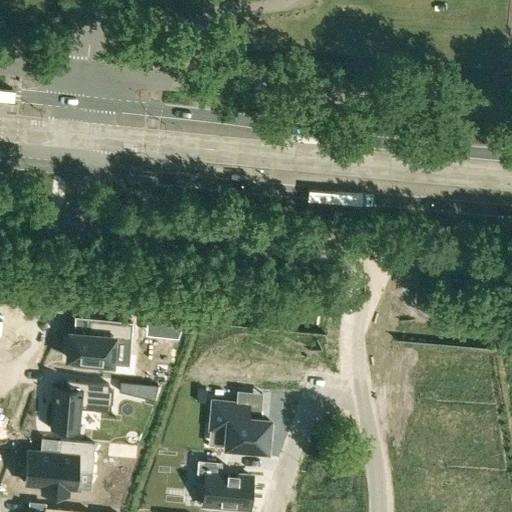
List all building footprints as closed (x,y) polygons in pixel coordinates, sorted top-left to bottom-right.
[(71,332),(69,358),(92,360),(91,364),(116,366),(117,363),(119,338),(132,339),(133,324),(91,320),(90,334),(74,333),(71,332)] [(183,324),(161,321),(159,337),(177,339),(183,324)] [(229,335),(228,346),(245,347),(243,363),(250,364),(249,378),(254,379),(254,380),(285,382),(290,382),(293,355),(293,354),(294,345),(292,345),(246,341),(247,337),(229,335)] [(387,352),(384,384),(405,385),(405,388),(416,389),(416,386),(424,387),(423,401),(483,406),(484,387),(454,384),(438,383),(440,360),(440,357),(419,355),(419,353),(408,352),(408,354),(387,352)] [(50,385),(46,426),(76,429),(77,413),(78,403),(106,405),(107,390),(108,390),(109,388),(105,388),(106,382),(64,379),(63,386),(50,385)] [(137,395),(138,382),(119,380),(118,390),(137,395)] [(213,399),(211,423),(227,425),(226,444),(266,448),(267,436),(271,437),(273,421),(269,421),(269,418),(259,417),(242,415),(243,402),(237,401),(213,399)] [(396,431),(395,447),(399,448),(397,464),(418,466),(418,463),(430,464),(431,446),(447,448),(449,423),(455,424),(457,409),(419,405),(417,419),(402,418),(400,431),(396,431)] [(28,450),(25,481),(43,483),(42,491),(67,493),(68,485),(75,486),(76,466),(92,467),(94,441),(60,438),(59,452),(39,451),(28,450)] [(197,458),(196,472),(204,472),(201,503),(249,507),(252,475),(220,472),(221,460),(197,458)]
